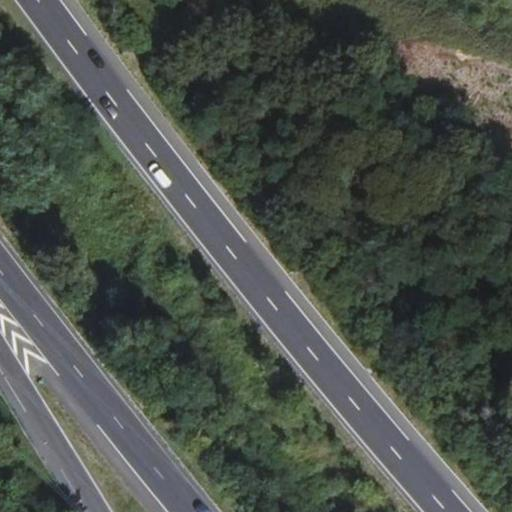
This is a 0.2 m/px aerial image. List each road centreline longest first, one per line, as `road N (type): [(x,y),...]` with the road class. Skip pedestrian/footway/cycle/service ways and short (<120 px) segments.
road 1 (trunk): [(441,511),(245,281),(36,0)]
road 2 (trunk): [(0,266),(190,511)]
road 3 (trunk): [(0,353),(97,511)]
